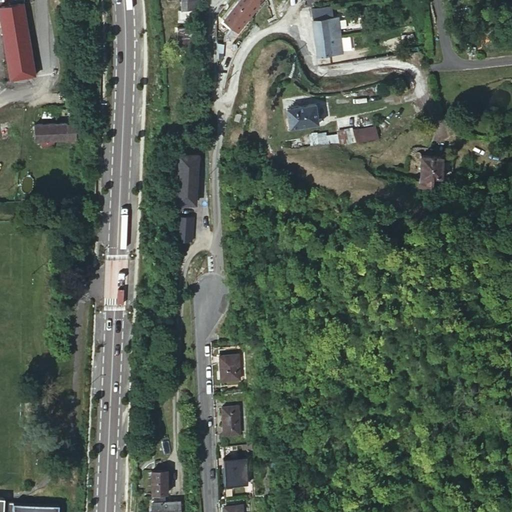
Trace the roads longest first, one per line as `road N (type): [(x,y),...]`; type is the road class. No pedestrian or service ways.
road 1 (primary): [(105,511),(124,0)]
road 2 (unclassified): [(209,511),(203,344),(217,284)]
road 3 (residential): [(217,284),(226,106)]
road 4 (residential): [(226,106),(253,39),(306,0)]
road 5 (residential): [(437,0),(448,63),(511,61)]
